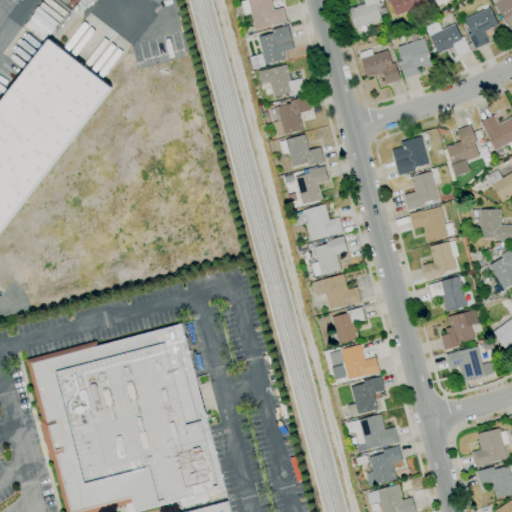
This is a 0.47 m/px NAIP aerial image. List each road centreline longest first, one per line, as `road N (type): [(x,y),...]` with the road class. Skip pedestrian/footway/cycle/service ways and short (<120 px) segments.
road 1 (tertiary): [(452,511),(316,0)]
road 2 (residential): [(511,67),(467,94),(351,128)]
